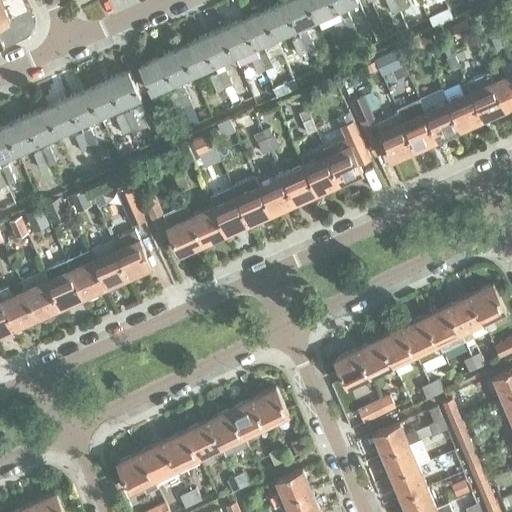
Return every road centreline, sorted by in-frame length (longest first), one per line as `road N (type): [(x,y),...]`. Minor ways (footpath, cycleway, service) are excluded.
road 1 (residential): [(511,163),(0,389)]
road 2 (residential): [(287,333),(501,222)]
road 3 (residential): [(68,432),(287,333)]
road 4 (residential): [(365,511),(287,333)]
